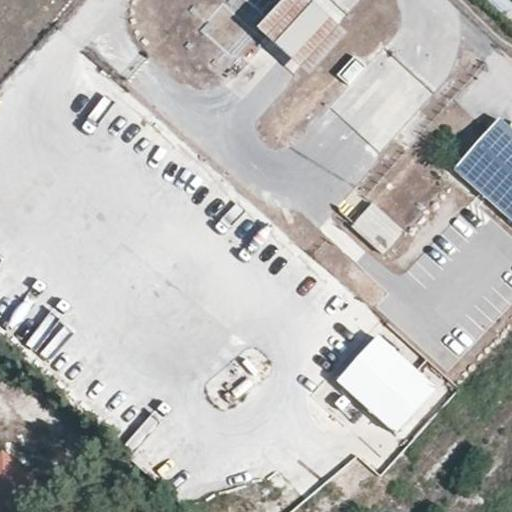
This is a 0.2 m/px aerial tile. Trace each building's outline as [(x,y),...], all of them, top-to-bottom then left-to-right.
[(307,0),(282,0),(257,27),(271,41),(300,69),(308,76),(346,37),(336,27),(307,0)] [(223,9),(205,30),(233,54),(251,34),(223,9)] [(511,123),(511,122),(464,171),(511,216),(511,123)] [(373,204),(352,227),(382,253),(402,231),(373,204)] [(379,333),(338,377),(395,430),(436,386),(379,333)] [(0,511),(9,511),(36,483),(2,451),(0,452),(0,511)]
